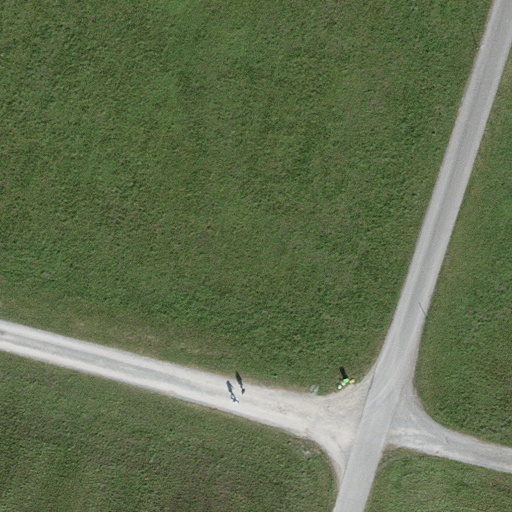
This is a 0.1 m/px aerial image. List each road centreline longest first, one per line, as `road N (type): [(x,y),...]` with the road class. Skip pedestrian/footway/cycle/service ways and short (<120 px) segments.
road 1 (track): [(511,2),(350,511)]
road 2 (track): [(0,341),(511,465)]
